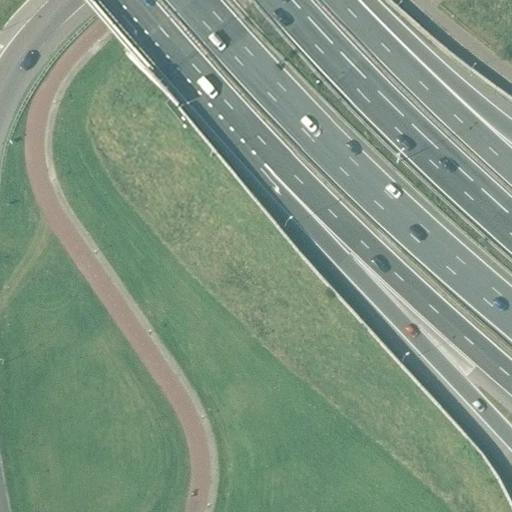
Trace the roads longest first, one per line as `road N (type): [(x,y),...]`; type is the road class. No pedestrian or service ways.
road 1 (motorway): [(189,0),(362,184),(511,317)]
road 2 (motorway): [(272,167),(328,247),(511,439)]
road 3 (motorway): [(511,228),(410,140),(281,0)]
road 4 (motorway): [(272,167),(511,382)]
road 5 (motorway): [(121,0),(272,167)]
road 6 (motorway): [(453,115),(344,0)]
